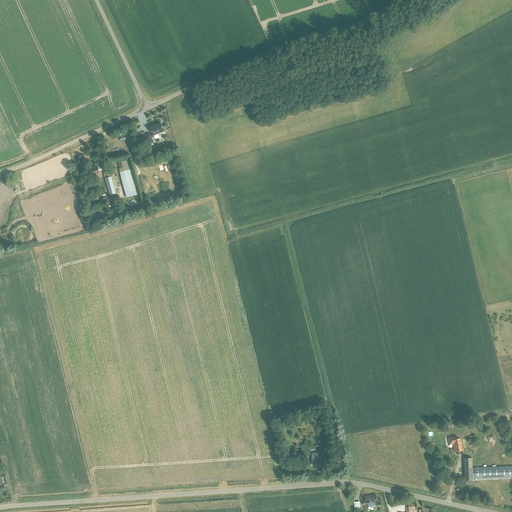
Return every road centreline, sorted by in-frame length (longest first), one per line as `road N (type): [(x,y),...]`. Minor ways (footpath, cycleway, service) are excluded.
road 1 (unclassified): [(0,507),(356,483),(484,511)]
road 2 (unclassified): [(147,107),(286,45),(364,21),(394,0)]
road 3 (unclassified): [(0,173),(147,107)]
